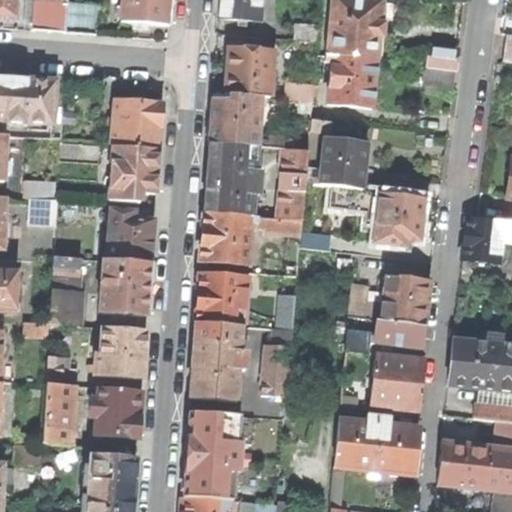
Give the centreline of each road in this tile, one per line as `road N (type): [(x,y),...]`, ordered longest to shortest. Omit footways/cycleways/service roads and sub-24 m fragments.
road 1 (residential): [(476,0),(419,511)]
road 2 (residential): [(155,511),(183,61)]
road 3 (residential): [(0,50),(183,61)]
